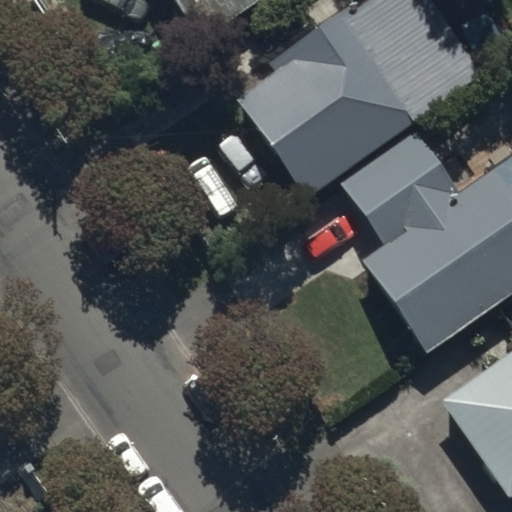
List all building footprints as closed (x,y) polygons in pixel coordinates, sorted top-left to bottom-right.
[(168,0),(203,47),(268,0),(168,0)] [(236,105),(306,206),(483,82),(425,0),(380,0),(348,23),(345,19),(269,72),(274,78),(236,105)] [(511,69),(502,76),(511,90),(511,69)] [(361,267),(423,359),(511,300),(511,162),(459,199),(417,136),(342,186),(385,251),(361,267)] [(511,358),(442,408),(511,505),(511,358)]
